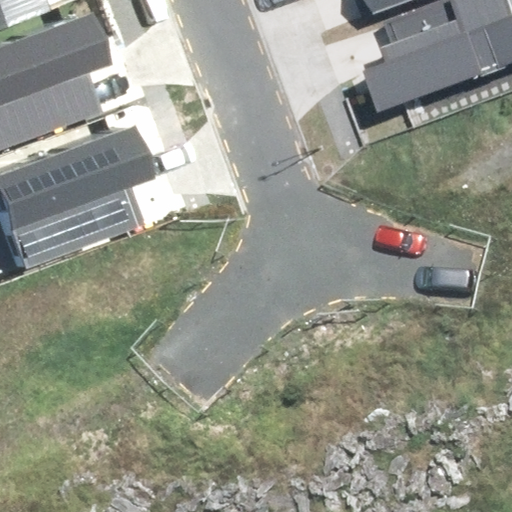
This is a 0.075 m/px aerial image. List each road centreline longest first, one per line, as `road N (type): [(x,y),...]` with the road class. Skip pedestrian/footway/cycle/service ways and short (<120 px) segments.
road 1 (residential): [(209,0),(283,208)]
road 2 (residential): [(283,208),(472,259)]
road 3 (residential): [(173,363),(283,208)]
